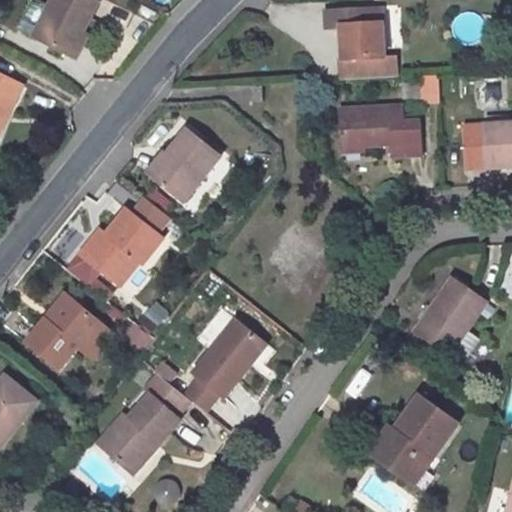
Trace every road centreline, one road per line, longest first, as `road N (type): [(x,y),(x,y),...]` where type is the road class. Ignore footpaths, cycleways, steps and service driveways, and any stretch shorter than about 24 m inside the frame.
road 1 (residential): [(213,511),(389,253),(461,214),(511,213)]
road 2 (residential): [(214,0),(0,267)]
